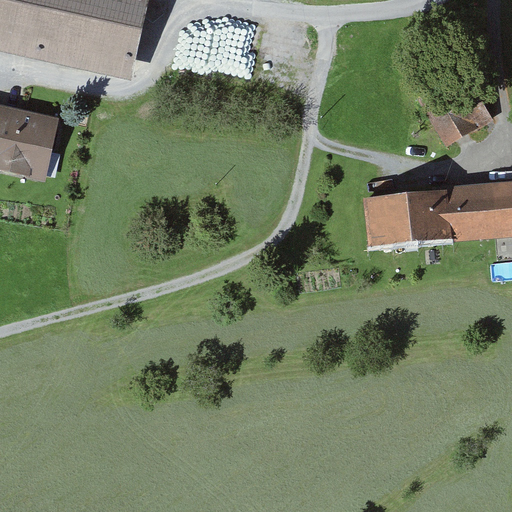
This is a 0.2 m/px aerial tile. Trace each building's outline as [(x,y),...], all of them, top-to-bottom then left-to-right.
[(0,0),(0,59),(131,88),(150,0),(0,0)] [(265,27),(261,84),(306,87),(309,30),(265,27)] [(418,101),(446,150),(493,123),(465,75),(418,101)] [(0,109),(0,176),(45,187),(59,123),(0,109)] [(365,194),(369,245),(511,234),(511,179),(451,183),(452,187),(365,194)]
